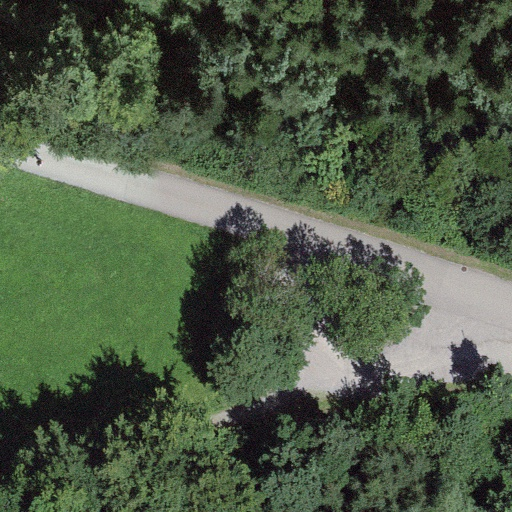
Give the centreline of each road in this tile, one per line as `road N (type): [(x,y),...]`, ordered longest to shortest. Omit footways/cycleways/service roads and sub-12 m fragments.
road 1 (track): [(511,337),(342,384),(0,502)]
road 2 (unclassified): [(0,142),(511,305)]
road 3 (track): [(324,244),(308,345),(342,384)]
